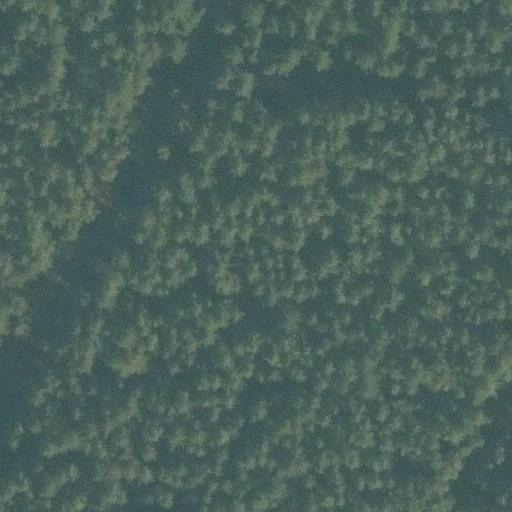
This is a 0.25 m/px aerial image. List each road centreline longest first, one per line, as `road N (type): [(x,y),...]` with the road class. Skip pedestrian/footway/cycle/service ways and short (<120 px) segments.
road 1 (track): [(0,378),(214,0)]
road 2 (track): [(511,372),(435,511)]
